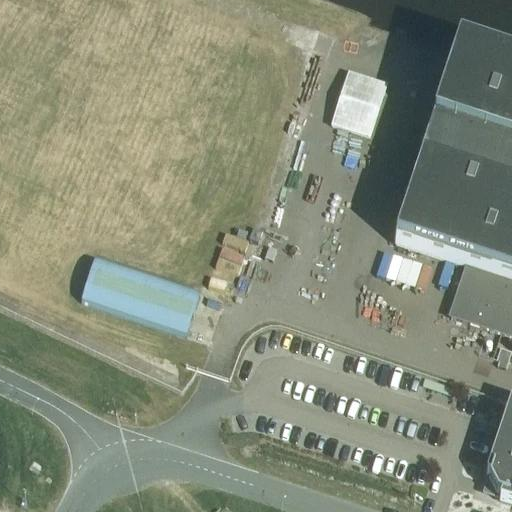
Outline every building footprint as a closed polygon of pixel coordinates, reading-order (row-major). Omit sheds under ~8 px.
[(511,75),(458,57),(395,248),(464,271),(447,323),(511,344),(511,75)] [(339,127),(385,141),(401,85),(355,72),(339,127)] [(231,248),(216,287),(234,294),(249,255),(231,248)] [(199,298),(95,264),(81,307),(186,340),(199,298)] [(501,365),(499,372),(507,374),(511,358),(501,354),(498,364),(501,365)] [(511,409),(487,480),(489,481),(488,485),(496,501),(500,502),(499,504),(511,508),(511,409)]
